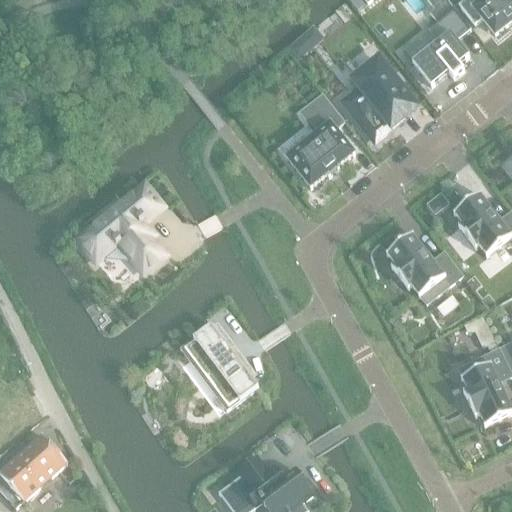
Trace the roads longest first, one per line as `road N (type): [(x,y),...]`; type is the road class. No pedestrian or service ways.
road 1 (residential): [(511,90),(311,243),(312,264),(445,504)]
road 2 (unclassified): [(111,511),(0,301)]
